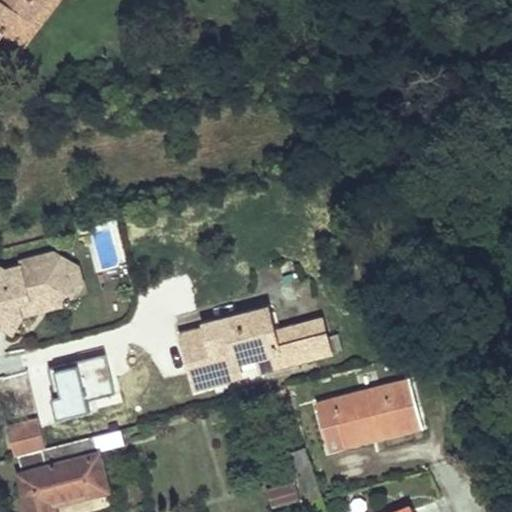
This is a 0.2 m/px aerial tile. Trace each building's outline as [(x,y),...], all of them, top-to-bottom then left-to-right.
[(0,0),(0,30),(3,32),(18,13),(31,22),(47,0),(0,0)] [(18,13),(3,32),(23,46),(58,0),(47,0),(31,22),(18,13)] [(65,289),(78,268),(53,253),(46,255),(36,270),(23,274),(21,266),(4,270),(0,267),(0,329),(12,336),(23,318),(26,317),(24,312),(32,310),(33,316),(47,312),(48,314),(72,308),(70,300),(70,298),(67,299),(65,289)] [(46,255),(20,262),(21,266),(23,274),(36,270),(46,255)] [(78,268),(65,289),(67,299),(70,298),(70,300),(85,296),(78,268)] [(187,333),(194,358),(188,360),(190,366),(196,387),(233,377),(234,377),(230,363),(238,361),(258,356),(262,369),(313,356),(304,324),(274,331),(268,308),(205,325),(205,328),(187,333)] [(321,319),(304,324),(313,356),(330,352),(321,319)] [(187,333),(182,335),(188,360),(194,358),(187,333)] [(115,393),(105,355),(47,370),(55,400),(51,401),(56,421),(88,413),(85,401),(115,393)] [(238,361),(230,363),(234,377),(241,375),(238,361)] [(328,450),(422,425),(410,379),(316,404),(328,450)] [(7,425),(16,456),(46,447),(38,417),(7,425)] [(149,421),(103,433),(106,444),(122,440),(123,445),(153,436),(149,421)] [(46,447),(16,456),(30,511),(54,511),(52,503),(91,493),(89,488),(106,484),(93,436),(46,447)] [(315,444),(304,447),(305,451),(321,497),(322,499),(332,497),(315,444)] [(305,451),(293,455),(298,470),(301,469),(310,500),(321,497),(305,451)] [(106,484),(89,488),(91,493),(106,489),(106,484)] [(297,499),(292,484),(266,492),(271,507),(297,499)]
